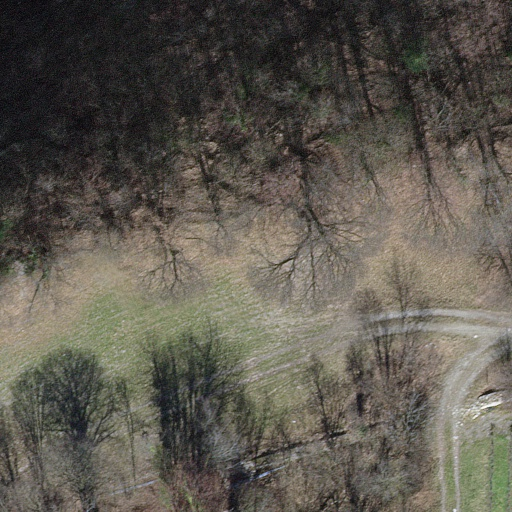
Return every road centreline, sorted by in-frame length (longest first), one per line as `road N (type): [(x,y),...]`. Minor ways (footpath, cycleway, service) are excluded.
road 1 (track): [(511,324),(393,320),(313,340),(94,424),(34,464),(0,511)]
road 2 (track): [(448,511),(446,424),(466,369),(492,341)]
